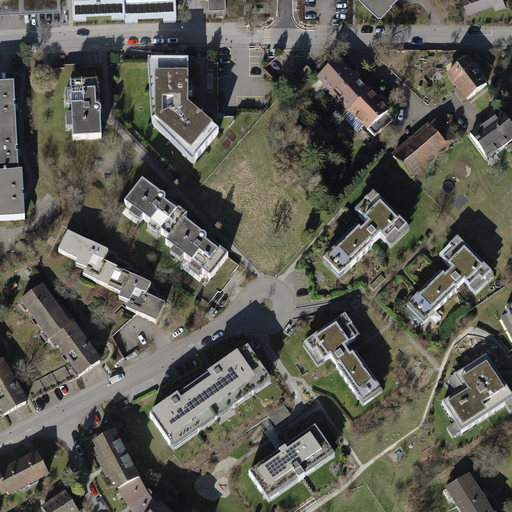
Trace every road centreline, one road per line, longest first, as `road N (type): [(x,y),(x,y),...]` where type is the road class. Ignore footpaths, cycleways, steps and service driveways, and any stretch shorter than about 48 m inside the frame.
road 1 (residential): [(286,35),(0,44)]
road 2 (residential): [(511,37),(286,35)]
road 3 (residential): [(58,419),(249,312)]
road 4 (residential): [(309,511),(421,428),(430,455)]
